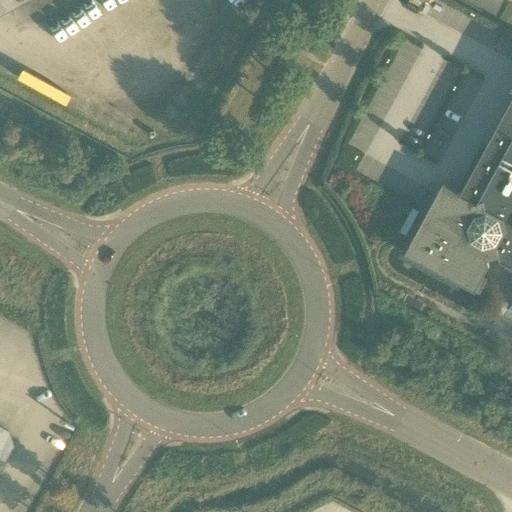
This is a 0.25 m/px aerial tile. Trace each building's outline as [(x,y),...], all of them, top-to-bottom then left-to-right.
[(399,38),(354,147),(365,151),(356,173),(417,197),(414,190),(425,162),(425,158),(422,157),(411,161),(412,168),(404,165),(403,152),(394,130),(386,131),(388,136),(370,129),(370,116),(383,110),(388,112),(396,94),(417,93),(424,74),(420,72),(424,62),(416,62),(422,47),(399,38)] [(288,48),(280,43),(273,54),(282,59),(288,48)] [(511,98),(460,194),(442,184),(405,254),(475,292),(489,266),(488,260),(498,258),(499,262),(511,268),(511,98)] [(412,208),(399,232),(405,236),(419,212),(412,208)] [(0,469),(13,446),(9,432),(0,426),(0,469)]
